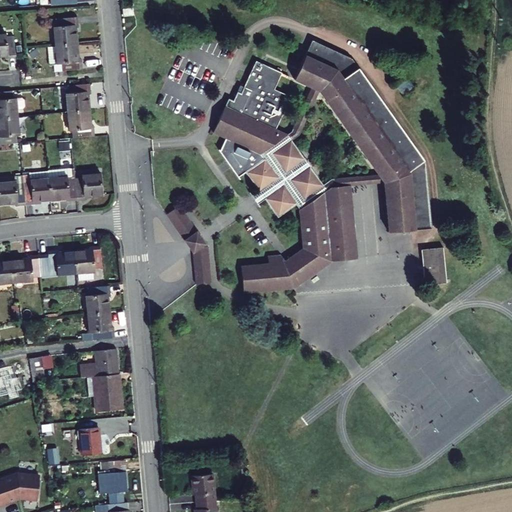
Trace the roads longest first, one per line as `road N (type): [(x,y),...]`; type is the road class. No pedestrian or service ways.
road 1 (residential): [(129,218),(155,511)]
road 2 (residential): [(107,0),(129,218)]
road 3 (residential): [(0,232),(129,218)]
road 4 (track): [(386,511),(511,482)]
